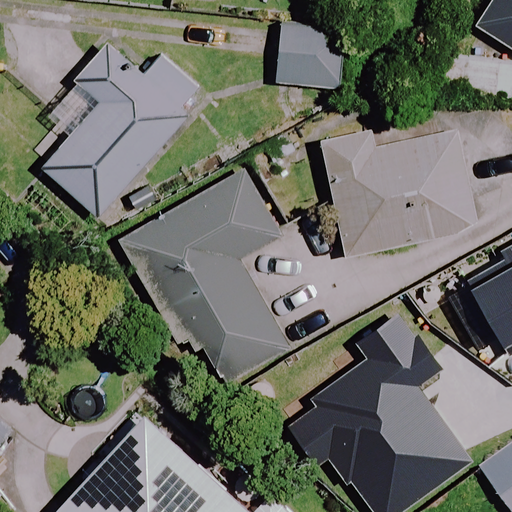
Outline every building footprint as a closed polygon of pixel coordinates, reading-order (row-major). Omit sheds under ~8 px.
[(511,0),(490,0),(481,16),(511,37),(511,0)] [(338,34),(275,29),(271,85),(335,89),(338,34)] [(147,73),(106,37),(76,72),(100,93),(44,159),(100,207),(209,81),(170,47),(147,73)] [(511,56),(445,47),(439,86),(511,96),(511,56)] [(281,135),(264,102),(227,122),(245,155),(281,135)] [(476,230),(455,128),(387,143),(384,127),(317,141),(342,259),(476,230)] [(120,242),(176,340),(187,334),(203,362),(214,356),(230,384),(284,353),(233,263),(278,237),(241,173),(120,242)] [(470,390),(494,372),(509,392),(459,429),(481,459),(511,436),(511,267),(504,257),(418,320),(470,390)] [(297,511),(298,511),(268,485),(252,504),(147,410),(60,505),(67,511),(297,511)] [(511,511),(511,448),(479,472),(509,511),(511,511)]
